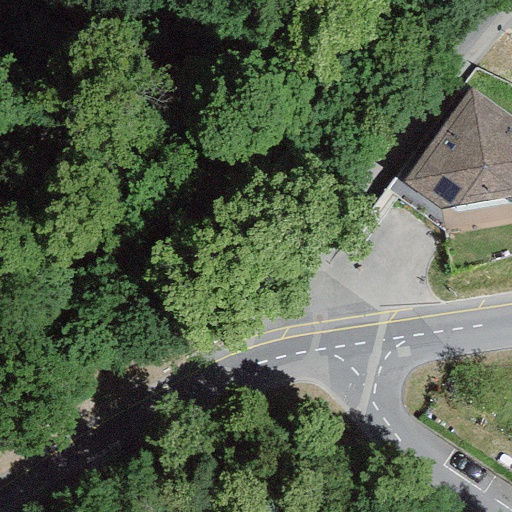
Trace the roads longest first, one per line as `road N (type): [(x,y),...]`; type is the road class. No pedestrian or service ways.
road 1 (residential): [(511,4),(240,368)]
road 2 (residential): [(240,368),(33,469),(0,494)]
road 3 (residential): [(316,359),(483,511)]
road 4 (residential): [(511,328),(316,359)]
